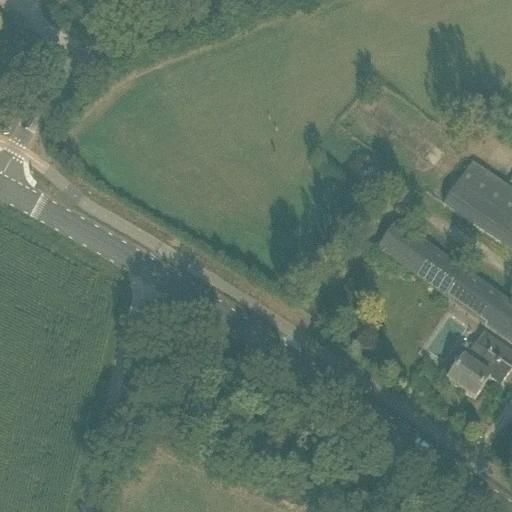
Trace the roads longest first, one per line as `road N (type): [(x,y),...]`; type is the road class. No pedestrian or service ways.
road 1 (secondary): [(502,511),(149,271)]
road 2 (unclassified): [(0,170),(73,68),(109,41),(215,0)]
road 3 (unclassified): [(88,511),(149,271)]
road 4 (secondary): [(149,271),(0,187)]
